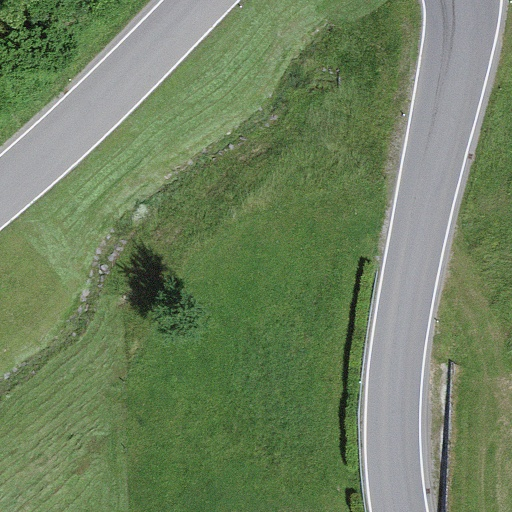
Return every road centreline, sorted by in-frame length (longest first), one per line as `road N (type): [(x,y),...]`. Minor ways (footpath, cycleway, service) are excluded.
road 1 (tertiary): [(460,0),(395,372),(401,511)]
road 2 (tertiary): [(0,193),(207,0)]
